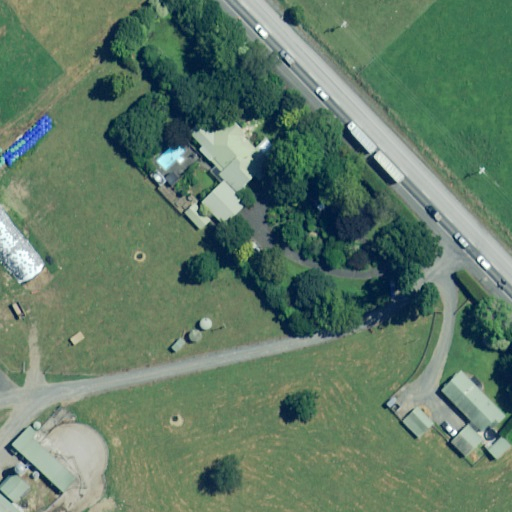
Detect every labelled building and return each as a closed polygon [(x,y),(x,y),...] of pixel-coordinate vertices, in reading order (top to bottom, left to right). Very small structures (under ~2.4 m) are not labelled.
[(238,195),(256,177),(262,183),(271,175),(265,169),(281,153),(269,140),(254,154),(226,125),(217,134),(203,121),(191,133),(204,146),(201,149),(218,166),(213,171),(225,183),(205,203),(209,207),(208,208),(208,209),(207,210),(207,211),(208,212),(208,213),(208,214),(209,215),(210,215),(211,215),(211,216),(212,216),(213,216),(214,216),(215,215),(216,215),(227,226),(248,205),(238,195)] [(213,222),(198,205),(188,214),(203,231),(213,222)] [(0,262),(12,276),(35,255),(0,215),(0,262)] [(499,289),(476,263),(461,276),(484,302),(499,289)] [(211,318),(210,317),(209,317),(208,317),(206,317),(205,318),(204,319),(203,319),(202,320),(201,322),(201,323),(201,324),(201,326),(201,327),(201,328),(202,329),(203,330),(204,331),(205,332),(206,332),(208,333),(209,333),(210,332),(212,332),(213,331),(214,330),(215,329),(215,328),(216,327),(216,326),(216,324),(216,323),(215,322),(215,321),(214,319),(213,319),(212,318),(211,318)] [(202,330),(201,330),(199,329),(198,329),(197,329),(196,329),(194,329),(193,330),(192,330),(191,331),(190,333),(190,334),(189,335),(189,336),(189,338),(190,339),(190,340),(191,341),(192,342),(193,343),(194,343),(196,344),(197,344),(198,344),(199,343),(201,343),(202,342),(203,341),(203,340),(204,339),(204,338),(204,336),(204,335),(204,334),(203,333),(203,331),(202,331),(202,330)] [(190,343),(183,337),(173,350),(180,355),(190,343)] [(509,418),(464,372),(444,391),(486,434),(494,426),(497,429),(509,418)] [(420,408),(405,423),(422,440),(437,425),(420,408)] [(487,440),(472,425),(454,443),(469,458),(487,440)] [(40,434),(32,427),(15,445),(67,494),(81,479),(37,438),(40,434)] [(511,449),(511,445),(504,437),(490,450),(500,461),(511,449)] [(23,479),(24,479),(25,479),(26,478),(27,478),(28,477),(29,476),(29,475),(30,474),(30,473),(30,471),(29,470),(29,469),(28,468),(28,467),(27,467),(26,466),(24,466),(23,466),(22,466),(21,466),(20,466),(19,467),(18,468),(17,469),(17,470),(16,471),(16,472),(16,473),(2,490),(18,504),(32,488),(23,479)] [(0,511),(22,511),(2,494),(0,495),(0,511)]
